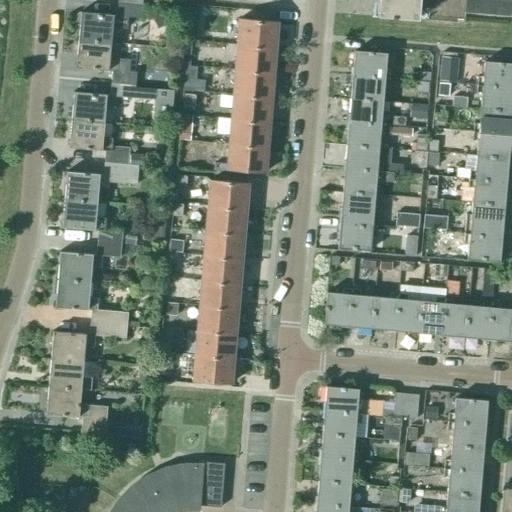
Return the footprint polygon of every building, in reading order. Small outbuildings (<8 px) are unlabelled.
[(377,0),(376,17),(412,20),(416,21),(416,20),(426,21),(427,11),(417,10),(418,0),(377,0)] [(474,2),(465,1),(464,13),(473,14),(474,2)] [(483,3),(474,2),(473,14),(482,15),(483,3)] [(140,18),(141,5),(117,3),(116,15),(79,12),(77,40),(110,43),(112,27),(127,29),(128,17),(140,18)] [(492,3),(483,3),(482,15),(491,15),(492,3)] [(501,4),(492,3),(491,15),(500,16),(501,4)] [(511,5),(501,4),(500,16),(510,17),(511,5)] [(157,29),(176,20),(170,8),(151,17),(157,29)] [(197,8),(185,8),(185,15),(197,16),(197,8)] [(236,45),(275,48),(277,22),(239,19),(236,45)] [(109,58),(110,43),(77,40),(75,68),(111,71),(110,83),(134,85),(135,73),(117,71),(118,59),(109,58)] [(178,55),(189,56),(190,45),(179,44),(178,55)] [(273,73),(275,48),(236,45),(234,70),(273,73)] [(352,76),(389,79),(390,70),(384,69),(386,54),(354,51),(352,76)] [(477,86),(511,89),(511,64),(484,62),(483,77),(477,77),(477,86)] [(195,91),(196,67),(184,67),(182,91),(195,91)] [(449,81),(450,68),(439,67),(438,80),(449,81)] [(271,98),(273,73),(234,70),(232,94),(271,98)] [(429,82),(430,72),(417,71),(416,81),(429,82)] [(388,88),(389,79),(352,76),(350,99),(382,102),(383,87),(388,88)] [(428,93),(429,82),(416,81),(415,92),(428,93)] [(133,98),(134,85),(110,83),(109,95),(73,92),(70,120),(104,122),(106,107),(115,108),(115,105),(124,106),(125,97),(133,98)] [(449,84),(438,83),(437,96),(448,97),(449,84)] [(511,114),(511,107),(511,89),(477,86),(476,94),(481,95),(480,111),(511,114)] [(193,108),(194,95),(184,94),(183,107),(193,108)] [(269,123),(271,98),(232,94),(230,119),(269,123)] [(380,116),(382,102),(350,99),(348,122),(385,125),(386,117),(380,116)] [(427,106),(410,105),(409,117),(426,119),(427,106)] [(509,139),(511,114),(480,111),(478,124),(473,123),(472,135),(509,139)] [(444,114),(435,113),(434,126),(444,127),(444,114)] [(190,140),(192,116),(180,116),(179,139),(190,140)] [(392,126),(404,127),(405,117),(392,116),(392,126)] [(267,147),(269,123),(230,119),(228,144),(267,147)] [(128,165),(129,154),(129,148),(111,146),(112,138),(103,137),(104,122),(70,120),(68,148),(105,151),(104,163),(128,165)] [(384,134),(385,125),(348,122),(346,146),(378,148),(379,134),(384,134)] [(411,134),(411,129),(389,126),(388,135),(406,136),(406,134),(411,134)] [(507,163),(509,139),(472,135),(472,141),(477,142),(475,160),(507,163)] [(425,151),(427,138),(416,137),(415,150),(425,151)] [(436,152),(437,141),(428,140),(427,151),(436,152)] [(265,173),(267,147),(228,144),(226,170),(265,173)] [(376,163),(378,148),(346,146),(344,169),(381,172),(382,163),(376,163)] [(437,166),(438,153),(427,152),(426,165),(437,166)] [(424,163),(424,154),(416,153),(415,162),(424,163)] [(129,154),(128,165),(137,165),(144,166),(145,166),(146,155),(145,155),(129,154)] [(505,188),(507,163),(475,160),(474,171),(469,170),(469,174),(468,178),(468,184),(505,188)] [(136,185),(137,165),(128,165),(104,163),(102,175),(66,172),(63,200),(97,202),(98,187),(107,188),(107,183),(136,185)] [(456,168),(455,177),(468,178),(469,174),(469,170),(464,170),(464,168),(456,168)] [(380,181),(381,172),(344,169),(342,192),(374,195),(375,181),(380,181)] [(186,189),(187,176),(175,175),(173,188),(186,189)] [(207,206),(245,209),(248,184),(209,180),(207,206)] [(503,212),(505,188),(468,184),(468,188),(473,188),(471,209),(503,212)] [(435,199),(436,185),(427,185),(426,198),(435,199)] [(373,207),(374,195),(342,192),(340,216),(356,217),(355,225),(376,227),(378,208),(373,207)] [(95,218),(97,202),(63,200),(61,228),(97,231),(96,243),(121,245),(122,232),(103,230),(104,218),(95,218)] [(417,208),(417,200),(405,200),(405,208),(417,208)] [(181,217),(182,204),(172,204),(171,217),(181,217)] [(243,234),(245,209),(207,206),(205,231),(243,234)] [(165,209),(148,208),(148,215),(147,221),(149,221),(148,241),(164,241),(164,222),(165,209)] [(501,237),(503,212),(471,209),(470,215),(465,215),(464,233),(501,237)] [(406,226),(408,213),(396,212),(395,226),(406,226)] [(408,213),(406,226),(418,227),(419,214),(408,213)] [(434,229),(435,216),(424,215),(423,228),(434,229)] [(375,238),(376,227),(355,225),(356,217),(340,216),(337,249),(369,251),(370,238),(375,238)] [(435,216),(434,229),(446,230),(447,217),(435,216)] [(241,259),(243,234),(205,231),(203,256),(241,259)] [(498,262),(501,237),(464,233),(462,245),(468,246),(467,259),(498,262)] [(181,254),(182,242),(170,241),(169,253),(181,254)] [(119,258),(121,245),(96,243),(95,255),(59,252),(56,280),(89,282),(91,267),(100,268),(101,256),(119,258)] [(338,265),(338,256),(331,255),(330,265),(338,265)] [(239,284),(241,259),(203,256),(200,281),(239,284)] [(374,270),(375,261),(362,260),(362,269),(374,270)] [(391,271),(391,262),(379,261),(378,270),(391,271)] [(444,280),(446,267),(435,266),(433,278),(444,280)] [(494,269),(483,268),(482,280),(493,281),(494,269)] [(504,285),(505,272),(494,271),(493,284),(504,285)] [(418,333),(421,301),(406,300),(408,278),(400,278),(398,294),(395,331),(418,333)] [(171,297),(173,280),(161,279),(160,296),(171,297)] [(88,298),(89,282),(56,280),(54,308),(91,311),(90,323),(127,326),(127,313),(96,310),(97,298),(88,298)] [(464,337),(468,306),(455,304),(457,281),(446,280),(445,298),(441,335),(464,337)] [(237,309),(239,284),(200,281),(198,306),(237,309)] [(348,327),(351,290),(342,289),(342,294),(326,293),(323,324),(348,327)] [(371,329),(374,297),(360,296),(360,290),(351,290),(348,327),(371,329)] [(395,331),(398,294),(389,293),(389,298),(374,297),(371,329),(395,331)] [(441,335),(445,298),(436,297),(435,303),(421,301),(418,333),(441,335)] [(488,340),(492,303),(483,302),(482,307),(468,306),(464,337),(488,340)] [(176,316),(176,304),(165,303),(164,315),(176,316)] [(492,303),(488,340),(511,341),(511,309),(500,309),(500,303),(492,303)] [(235,334),(237,309),(198,306),(196,331),(235,334)] [(126,339),(127,326),(90,323),(89,335),(52,332),(50,359),(83,362),(85,346),(94,347),(95,335),(126,339)] [(170,348),(172,329),(161,328),(159,347),(170,348)] [(232,359),(235,334),(196,331),(194,355),(232,359)] [(230,384),(232,359),(194,355),(192,381),(230,384)] [(158,371),(171,373),(171,366),(172,362),(172,359),(159,358),(158,371)] [(82,377),(83,362),(50,359),(47,387),(80,389),(90,390),(91,378),(82,377)] [(150,383),(151,369),(138,368),(137,382),(150,383)] [(79,404),(80,389),(47,387),(45,415),(82,418),(80,433),(104,435),(107,407),(79,404)] [(323,411),(361,414),(361,405),(356,405),(357,389),(325,387),(323,411)] [(404,417),(406,393),(394,392),(392,416),(404,417)] [(406,393),(404,417),(416,418),(418,394),(406,393)] [(447,422),(484,425),(486,401),(454,398),(453,413),(448,413),(447,422)] [(432,421),(433,409),(423,408),(422,420),(432,421)] [(360,423),(361,414),(323,411),(321,435),(353,437),(355,423),(360,423)] [(482,448),(484,425),(447,422),(446,431),(452,431),(450,446),(482,448)] [(139,430),(140,426),(131,426),(123,425),(122,428),(116,428),(115,437),(139,438),(139,430)] [(397,438),(399,426),(386,425),(385,437),(397,438)] [(416,440),(417,427),(407,426),(406,440),(416,440)] [(352,452),(353,437),(321,435),(319,458),(357,461),(357,452),(352,452)] [(444,460),(443,468),(480,472),(482,448),(450,446),(449,460),(444,460)] [(395,462),(396,449),(375,448),(374,461),(395,462)] [(428,468),(429,454),(404,452),(403,466),(428,468)] [(356,470),(357,461),(319,458),(317,481),(349,484),(351,470),(356,470)] [(220,508),(224,464),(200,462),(200,466),(193,465),(190,465),(183,466),(177,466),(171,468),(167,469),(161,470),(158,472),(152,474),(146,477),(144,479),(141,480),(136,484),(131,488),(126,493),(121,498),(119,500),(117,503),(114,508),(111,511),(161,511),(165,510),(168,508),(172,507),(177,505),(181,504),(185,504),(191,503),(196,503),(196,506),(220,508)] [(478,495),(480,472),(443,468),(442,477),(447,478),(446,492),(478,495)] [(389,476),(388,487),(397,488),(398,477),(389,476)] [(348,499),(349,484),(317,481),(315,505),(353,508),(353,499),(348,499)] [(396,506),(397,490),(380,489),(379,505),(396,506)] [(408,503),(409,490),(398,489),(397,503),(408,503)] [(476,511),(478,495),(446,492),(445,507),(440,506),(439,511),(476,511)]
